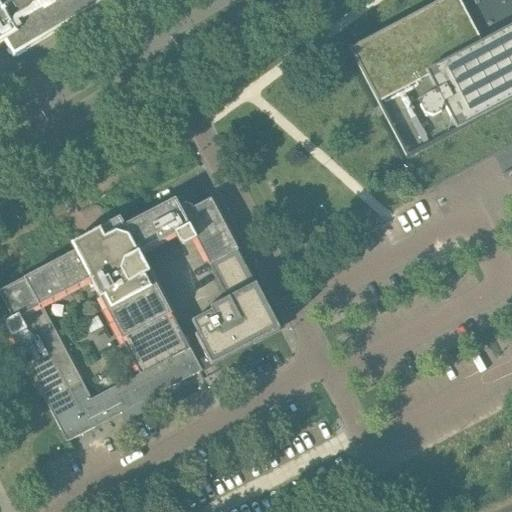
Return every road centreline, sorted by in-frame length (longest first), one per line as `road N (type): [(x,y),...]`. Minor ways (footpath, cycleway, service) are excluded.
road 1 (residential): [(327,362),(165,61)]
road 2 (tertiary): [(0,159),(165,61)]
road 3 (tertiary): [(152,40),(0,129)]
